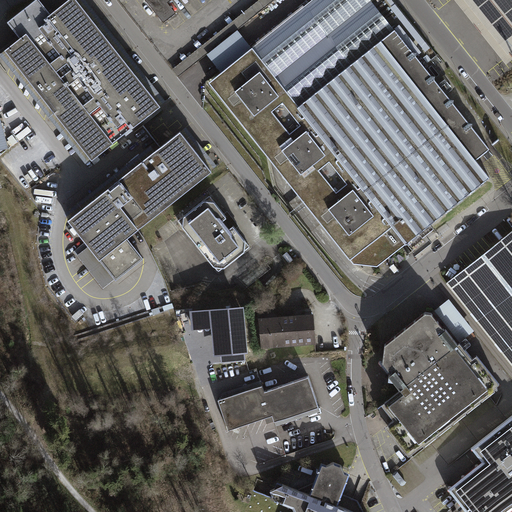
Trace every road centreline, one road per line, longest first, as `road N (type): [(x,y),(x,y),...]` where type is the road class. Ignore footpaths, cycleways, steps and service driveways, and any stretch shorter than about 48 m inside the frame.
road 1 (residential): [(359,307),(334,288),(106,0)]
road 2 (unknown): [(361,436),(258,463),(224,426),(205,375)]
road 3 (residential): [(391,511),(357,418),(359,307)]
road 4 (residential): [(359,307),(384,298),(511,198)]
road 5 (residential): [(511,121),(414,0)]
road 6 (track): [(0,392),(92,511)]
